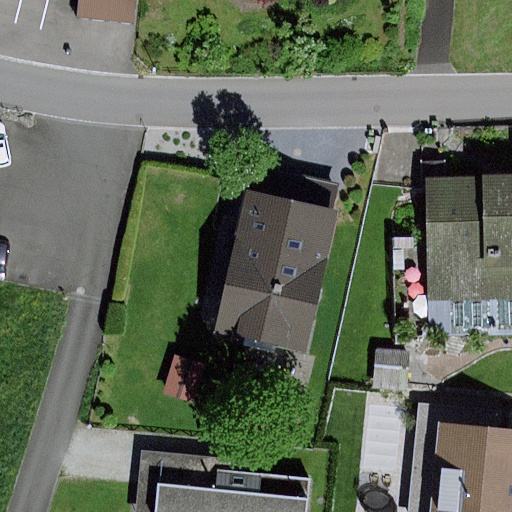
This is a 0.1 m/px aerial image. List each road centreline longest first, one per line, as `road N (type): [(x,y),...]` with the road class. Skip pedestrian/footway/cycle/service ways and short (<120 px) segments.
road 1 (residential): [(131,99),(68,389),(26,511)]
road 2 (unclassified): [(131,99),(511,96)]
road 3 (unclassified): [(0,82),(131,99)]
